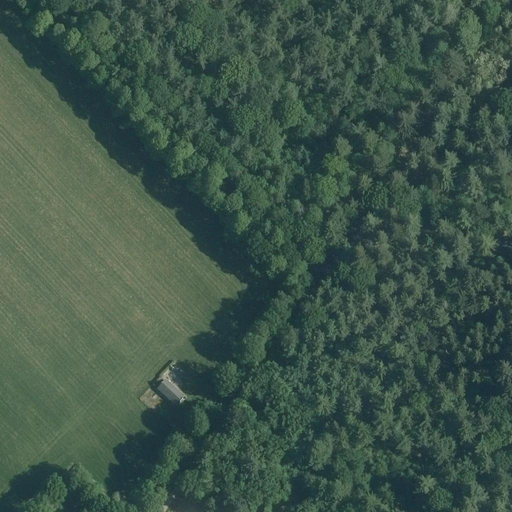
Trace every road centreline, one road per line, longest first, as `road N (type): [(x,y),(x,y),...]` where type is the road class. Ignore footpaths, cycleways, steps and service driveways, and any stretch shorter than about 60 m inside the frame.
road 1 (track): [(322,283),(53,0)]
road 2 (track): [(291,326),(478,438)]
road 3 (track): [(511,15),(399,175)]
road 4 (track): [(399,175),(291,326)]
road 5 (track): [(389,161),(343,71),(328,0)]
road 6 (unclassified): [(161,511),(257,374)]
road 7 (track): [(233,408),(289,452),(297,450),(315,421),(275,386)]
road 8 (track): [(403,178),(511,254)]
